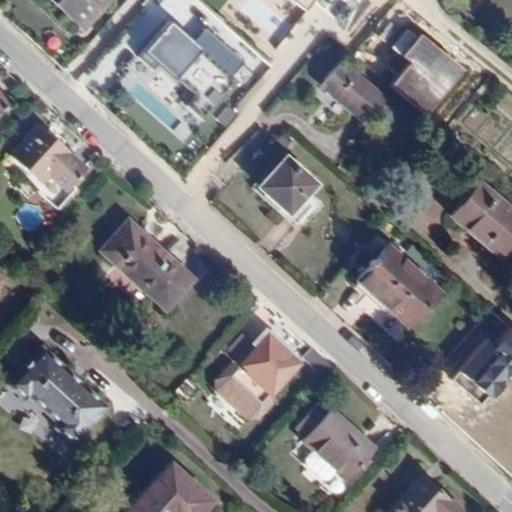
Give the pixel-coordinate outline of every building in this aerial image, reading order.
[(107,0),(51,0),(82,28),(107,0)] [(323,0),(290,0),(310,16),(323,0)] [(190,46),(164,24),(137,55),(170,84),(198,52),(190,46)] [(204,28),(190,46),(198,52),(227,76),(241,59),(204,28)] [(466,69),(421,32),(403,54),(413,63),(395,85),(429,113),(466,69)] [(384,98),(340,60),(319,85),(363,122),(384,98)] [(0,110),(10,100),(0,91),(0,110)] [(87,171),(38,125),(9,156),(39,184),(48,175),(67,192),(87,171)] [(284,146),(290,139),(282,133),(276,140),(284,146)] [(284,146),(276,140),(272,144),(280,151),(284,146)] [(314,183),(284,156),(256,187),(288,214),(290,211),(308,192),(314,183)] [(511,239),(511,210),(478,181),(449,215),(498,256),(511,239)] [(299,220),(317,200),(308,192),(290,211),(299,220)] [(192,279),(128,221),(100,251),(164,310),(192,279)] [(438,291),(386,245),(375,257),(367,250),(358,260),(366,268),(354,281),(406,326),(438,291)] [(270,396),(299,364),(266,334),(255,347),(237,367),(232,362),(217,380),(217,390),(247,417),(257,418),(274,400),(270,396)] [(255,347),(242,335),(224,355),(232,362),(237,367),(255,347)] [(107,407),(42,348),(7,386),(25,403),(29,399),(58,425),(54,430),(71,446),(107,407)] [(511,392),(485,421),(507,440),(511,443),(511,392)] [(296,428),(306,437),(327,413),(317,404),(296,428)] [(374,449),(331,409),(327,413),(306,437),(302,441),(313,451),(305,460),(305,466),(322,481),(327,480),(335,471),(346,481),(374,449)] [(507,440),(485,421),(483,419),(477,425),(502,447),(507,440)] [(203,511),(212,503),(169,463),(125,511),(203,511)] [(458,511),(461,509),(422,474),(387,511),(458,511)]
